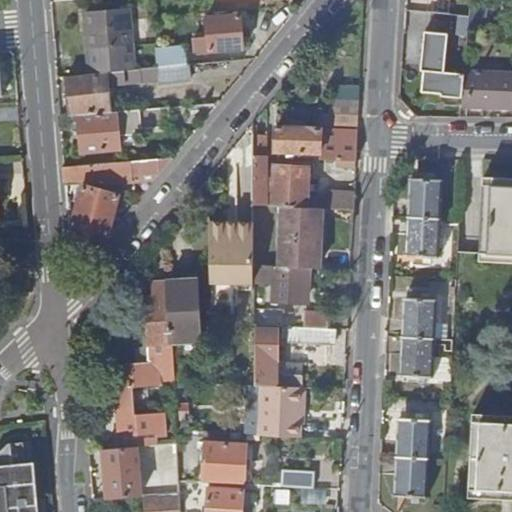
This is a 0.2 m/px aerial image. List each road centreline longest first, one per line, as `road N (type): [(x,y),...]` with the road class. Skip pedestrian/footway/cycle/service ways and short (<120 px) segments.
road 1 (residential): [(54,320),(328,0)]
road 2 (residential): [(377,136),(359,511)]
road 3 (residential): [(54,320),(32,25)]
road 4 (residential): [(70,511),(54,320)]
road 5 (residential): [(384,0),(377,136)]
road 6 (residential): [(511,137),(377,136)]
